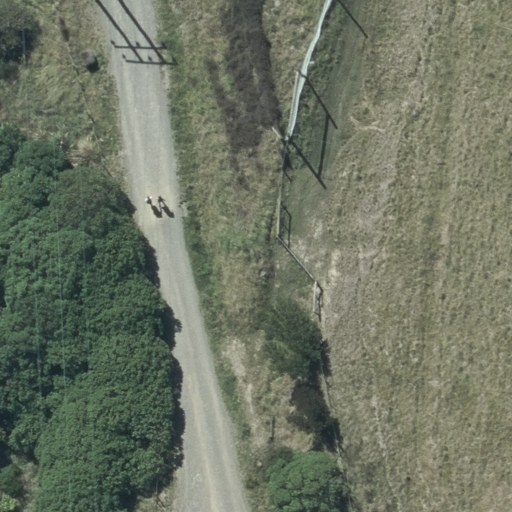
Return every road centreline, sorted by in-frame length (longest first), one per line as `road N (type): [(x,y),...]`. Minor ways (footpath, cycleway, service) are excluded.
road 1 (trunk): [(120,511),(22,0)]
road 2 (track): [(126,0),(148,168),(219,511)]
